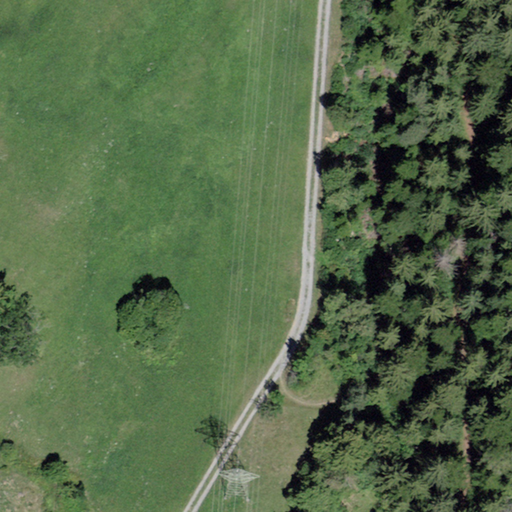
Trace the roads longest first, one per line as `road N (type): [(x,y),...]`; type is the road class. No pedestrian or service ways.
road 1 (track): [(325,0),(309,290),(276,366)]
road 2 (track): [(190,511),(276,366)]
